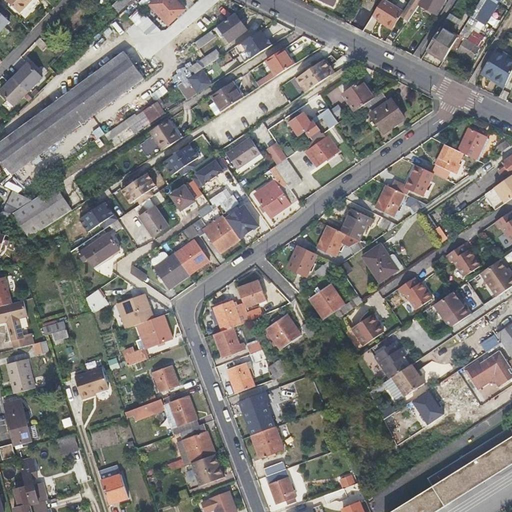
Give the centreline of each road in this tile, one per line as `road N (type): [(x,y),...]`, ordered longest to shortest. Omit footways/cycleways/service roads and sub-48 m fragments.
road 1 (residential): [(258,511),(186,308),(458,96)]
road 2 (unknown): [(202,0),(183,29),(156,42),(109,45),(11,122)]
road 3 (residential): [(265,0),(458,96)]
